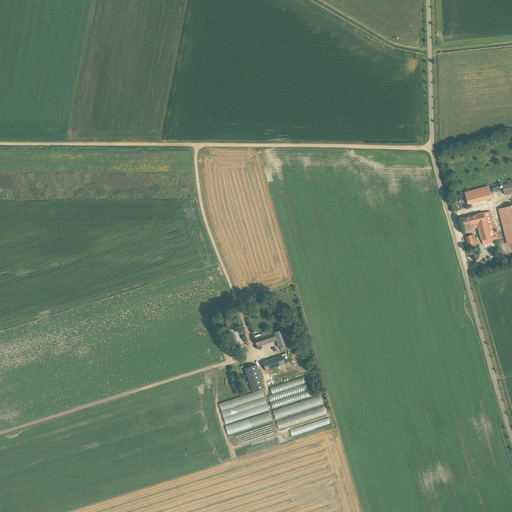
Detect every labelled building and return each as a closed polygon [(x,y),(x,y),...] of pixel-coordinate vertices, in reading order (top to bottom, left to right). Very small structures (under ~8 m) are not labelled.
[(504,194),(511,192),(511,182),(502,185),(504,194)] [(466,203),(491,199),(488,186),(463,191),(466,203)] [(511,205),(498,209),(507,244),(511,242),(511,205)] [(476,228),(478,227),(483,245),(498,241),(490,211),(461,219),(464,231),(476,228)] [(471,235),(466,237),(469,250),(474,249),(474,247),(475,246),(474,242),(473,242),(471,235)] [(233,315),(223,319),(233,347),(243,343),(233,315)] [(281,326),(262,333),(263,336),(255,339),(257,346),(276,340),(279,348),(281,347),(282,351),(289,348),(281,326)] [(282,356),(263,362),(266,371),(289,362),(287,356),(282,358),(282,356)] [(256,365),(245,369),(253,392),(264,388),(256,365)] [(272,408),(310,397),(304,377),(270,387),(272,394),(268,395),(272,408)] [(275,418),(323,404),(320,395),(272,409),(275,418)] [(300,422),(326,413),(324,406),(297,415),(300,422)] [(231,433),(272,421),(269,412),(228,424),(231,433)]
